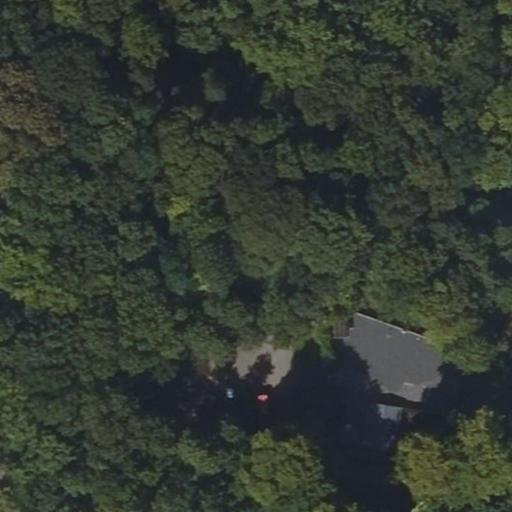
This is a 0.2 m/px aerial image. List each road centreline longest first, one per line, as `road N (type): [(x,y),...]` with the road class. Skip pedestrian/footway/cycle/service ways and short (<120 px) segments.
road 1 (unclassified): [(216,381),(403,228),(511,155)]
road 2 (track): [(216,381),(347,462),(511,461)]
road 3 (track): [(0,505),(216,381)]
road 4 (track): [(0,390),(216,381)]
